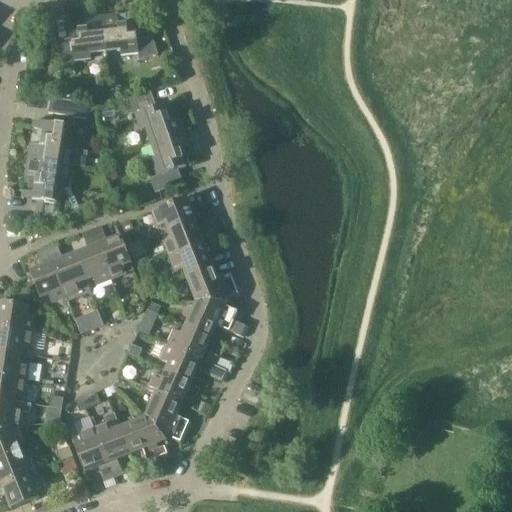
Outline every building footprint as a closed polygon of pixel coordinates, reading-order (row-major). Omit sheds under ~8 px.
[(102,18),(106,53),(121,51),(121,56),(139,54),(140,62),(159,55),(150,28),(137,30),(136,24),(128,25),(127,15),(102,18)] [(91,55),(106,53),(102,18),(78,21),(79,31),(70,31),(72,43),(57,45),(61,74),(75,72),(74,61),(92,60),(91,55)] [(108,91),(92,93),(93,105),(110,103),(108,91)] [(147,130),(151,144),(185,133),(177,110),(168,113),(165,105),(157,108),(152,92),(124,101),(128,113),(135,110),(142,132),(147,130)] [(86,119),(88,104),(51,99),(49,114),(86,119)] [(29,160),(63,166),(66,151),(70,151),(74,128),(44,123),(42,137),(32,136),(29,160)] [(193,156),(185,133),(151,144),(156,159),(152,160),(157,177),(150,179),(155,193),(183,184),(178,170),(186,167),(184,159),(193,156)] [(61,181),(63,166),(29,160),(25,184),(35,186),(32,200),(39,201),(36,217),(39,226),(71,216),(73,207),(64,190),(66,181),(61,181)] [(167,226),(169,233),(196,223),(191,210),(211,202),(207,192),(153,213),(159,229),(167,226)] [(196,223),(169,233),(172,240),(164,243),(170,258),(220,239),(216,230),(201,236),(196,223)] [(92,232),(112,281),(135,272),(121,237),(108,243),(102,228),(92,232)] [(97,287),(112,281),(92,232),(86,234),(91,249),(76,255),(86,282),(94,279),(97,287)] [(136,233),(127,237),(132,248),(141,244),(136,233)] [(220,239),(170,258),(176,274),(184,271),(187,278),(213,267),(209,255),(223,249),(220,239)] [(68,298),(67,299),(68,303),(91,294),(86,282),(76,255),(63,260),(57,245),(48,249),(68,298)] [(24,294),(35,285),(41,300),(49,297),(52,305),(67,299),(68,298),(48,249),(38,253),(44,268),(31,273),(32,276),(27,278),(17,288),(24,294)] [(147,266),(140,269),(139,269),(145,284),(153,280),(147,266)] [(213,267),(187,278),(197,304),(228,304),(226,300),(241,294),(233,275),(218,280),(213,267)] [(151,300),(160,300),(156,290),(149,293),(151,300)] [(0,327),(33,332),(36,316),(27,315),(29,307),(0,303),(0,327)] [(161,308),(152,304),(148,311),(157,316),(161,308)] [(197,304),(186,328),(212,340),(218,327),(244,339),(249,328),(237,323),(241,314),(226,307),(228,304),(197,304)] [(0,351),(22,355),(23,347),(31,348),(33,332),(0,327),(0,351)] [(175,332),(168,346),(217,368),(221,358),(206,352),(212,340),(186,328),(182,335),(175,332)] [(142,351),(132,346),(128,355),(138,359),(142,351)] [(230,373),(217,368),(168,346),(162,362),(169,365),(166,372),(192,383),(198,371),(226,383),(230,373)] [(0,376),(27,380),(29,364),(20,363),(22,355),(0,351),(0,376)] [(149,390),(157,393),(197,412),(202,402),(187,396),(192,383),(166,372),(164,377),(156,374),(149,390)] [(24,396),(27,380),(0,376),(0,400),(15,403),(16,395),(24,396)] [(156,395),(147,416),(167,440),(169,437),(183,444),(192,424),(177,417),(183,405),(197,412),(157,393),(156,395)] [(87,409),(100,404),(96,394),(83,399),(87,409)] [(51,397),(49,408),(62,410),(64,399),(51,397)] [(87,409),(83,399),(76,402),(80,411),(87,409)] [(15,403),(0,400),(0,430),(20,428),(22,414),(30,415),(31,405),(15,403)] [(131,455),(120,427),(115,415),(105,418),(106,423),(94,428),(115,478),(124,475),(118,460),(131,455)] [(145,417),(120,427),(131,455),(144,450),(149,465),(169,457),(163,442),(167,440),(147,416),(145,417)] [(115,478),(94,428),(90,419),(75,424),(82,442),(75,445),(86,473),(99,467),(105,482),(115,478)] [(20,428),(0,430),(0,460),(21,453),(18,446),(26,443),(20,428)] [(21,453),(0,460),(0,486),(37,472),(32,459),(37,457),(33,448),(21,453)] [(78,471),(74,459),(60,465),(64,477),(78,471)] [(37,472),(0,486),(0,498),(7,496),(12,509),(40,498),(37,490),(44,487),(37,472)]
